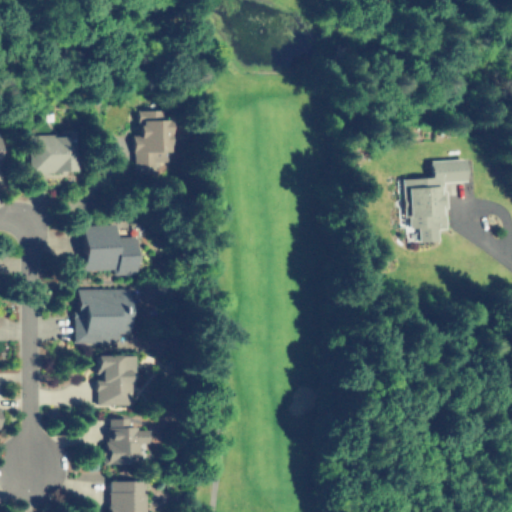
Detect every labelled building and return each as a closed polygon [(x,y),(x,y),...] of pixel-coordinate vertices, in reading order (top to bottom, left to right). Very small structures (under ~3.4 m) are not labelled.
[(165,148),(165,160),(147,160),(147,165),(129,166),(128,149),(127,103),(165,102),(166,148),(165,148)] [(74,169),(24,170),(23,132),(74,132),(74,169)] [(461,155),(461,178),(439,179),(439,188),(443,188),(444,226),(433,226),(433,240),(403,241),(403,225),(391,226),(390,173),(398,173),(398,168),(419,168),(419,172),(427,172),(426,156),(461,155)] [(131,236),(131,273),(111,273),(111,268),(81,268),(81,224),(112,224),(112,236),(131,236)] [(125,288),(126,331),(114,331),(114,340),(74,340),(74,289),(125,288)] [(127,381),(128,403),(92,404),(92,388),(87,388),(87,370),(89,369),(89,353),(104,353),(104,347),(125,347),(125,353),(131,353),(131,370),(124,370),(124,381),(127,381)] [(136,421),(136,425),(143,424),(144,441),(136,442),(136,459),(100,460),(99,422),(106,422),(106,416),(127,416),(127,421),(136,421)] [(139,511),(107,511),(107,481),(139,480),(139,511)]
